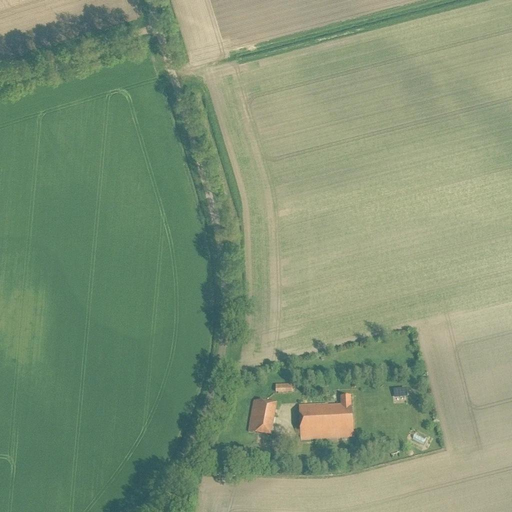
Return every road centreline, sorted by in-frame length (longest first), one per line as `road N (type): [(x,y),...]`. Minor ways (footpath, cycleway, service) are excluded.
road 1 (unclassified): [(146,511),(182,463),(209,403),(225,287),(218,228),(149,0)]
road 2 (track): [(0,73),(157,26)]
